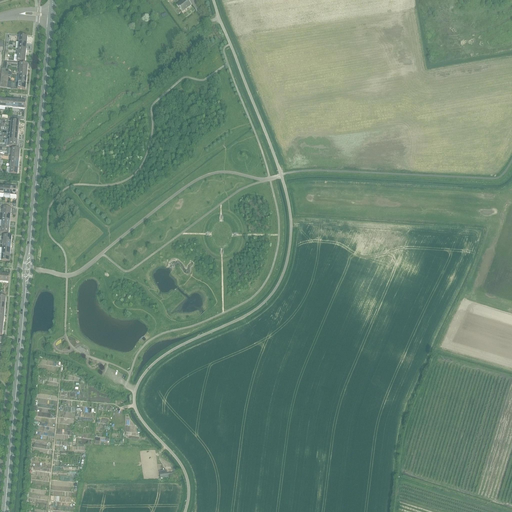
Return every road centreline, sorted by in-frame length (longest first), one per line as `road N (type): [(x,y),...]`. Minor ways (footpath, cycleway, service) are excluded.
road 1 (unclassified): [(184,511),(186,476),(138,416),(134,391),(164,355),(260,306),(277,286),(289,246),(280,174),(213,0)]
road 2 (secondary): [(29,248),(51,14)]
road 3 (secondary): [(4,511),(24,298)]
